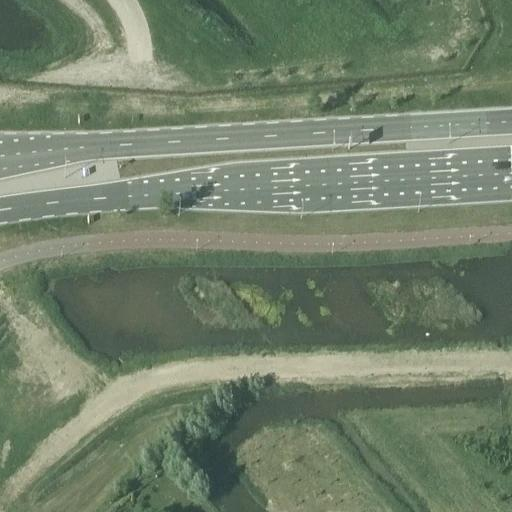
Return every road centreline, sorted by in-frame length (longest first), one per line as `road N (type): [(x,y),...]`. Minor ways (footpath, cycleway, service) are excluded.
road 1 (tertiary): [(0,210),(511,174)]
road 2 (tertiary): [(511,122),(0,155)]
